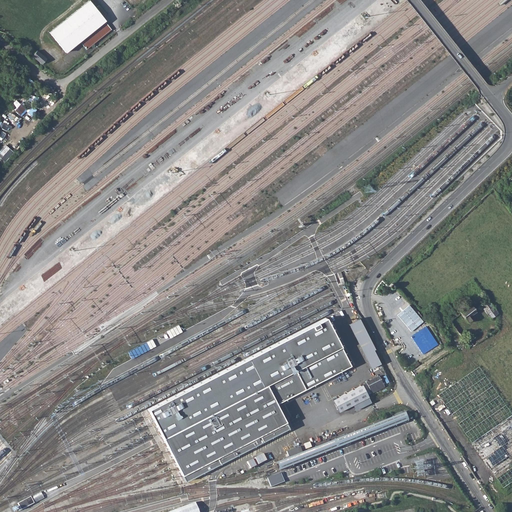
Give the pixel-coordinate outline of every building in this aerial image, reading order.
[(91,0),(52,32),(69,54),(83,44),(88,49),(113,30),(91,0)] [(32,56),(41,64),(46,59),(37,51),(32,56)] [(23,142),(28,136),(23,132),(13,144),(15,146),(21,140),(23,142)] [(483,309),(490,319),(491,318),(497,314),(488,302),(479,308),(481,310),(483,309)] [(466,321),(471,319),(469,315),(476,312),(473,305),(461,311),(466,321)] [(327,317),(148,410),(185,481),(289,428),(276,404),(352,366),(327,317)] [(360,318),(349,323),(371,369),(382,363),(360,318)] [(437,396),(503,489),(511,482),(511,415),(478,367),(437,396)] [(379,376),(366,382),(371,393),(384,386),(379,376)] [(338,412),(368,397),(362,385),(332,400),(338,412)] [(404,413),(334,440),(335,444),(337,448),(407,420),(404,413)] [(288,438),(277,443),(282,453),(293,448),(288,438)] [(334,440),(276,462),(278,467),(279,470),(337,448),(335,444),(334,440)] [(264,454),(255,458),(258,465),(267,461),(264,454)] [(252,457),(246,459),(249,466),(255,464),(252,457)] [(281,472),(268,477),(271,487),(285,481),(281,472)] [(30,496),(17,503),(21,510),(34,503),(30,496)] [(197,511),(194,502),(168,511),(197,511)]
